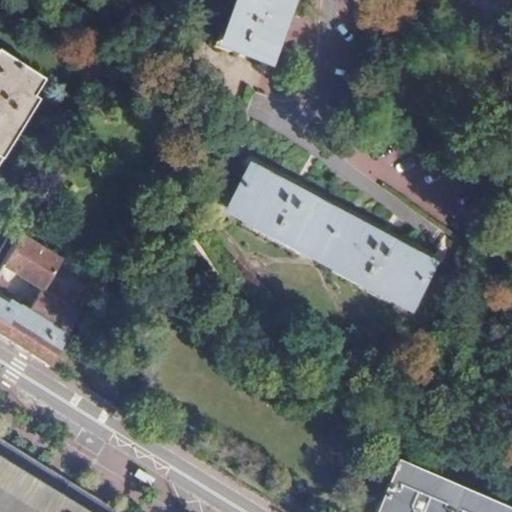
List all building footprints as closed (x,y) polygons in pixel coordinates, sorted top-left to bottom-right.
[(287,0),(233,0),(217,44),(264,62),(287,0)] [(0,54),(0,142),(39,81),(0,54)] [(288,247),(292,240),(344,269),(342,275),(377,294),(380,288),(408,303),(428,263),(249,167),(228,206),(256,221),(252,228),(288,247)] [(58,263),(18,238),(1,268),(10,275),(39,294),(58,263)] [(81,265),(74,274),(91,284),(96,275),(81,265)] [(10,275),(1,268),(0,269),(0,291),(0,292),(10,275)] [(0,304),(0,335),(49,367),(50,366),(77,312),(39,294),(32,305),(19,297),(15,304),(7,299),(2,306),(0,304)] [(0,511),(118,511),(0,439),(0,511)] [(511,511),(394,461),(371,511),(511,511)]
